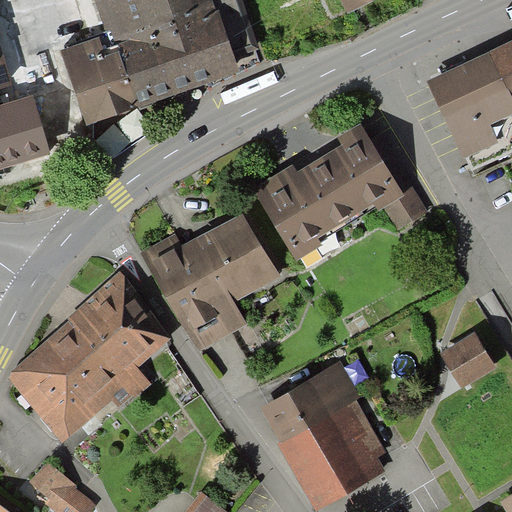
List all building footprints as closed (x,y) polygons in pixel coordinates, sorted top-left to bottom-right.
[(95,0),(107,33),(93,38),(63,48),(90,126),(166,99),(239,75),(234,58),(259,50),(242,0),(95,0)] [(342,0),(348,13),(376,0),(342,0)] [(474,170),(511,152),(511,41),(426,82),(463,162),(469,159),(474,170)] [(0,86),(10,84),(0,50),(0,86)] [(33,98),(0,107),(0,167),(49,154),(33,98)] [(425,208),(406,177),(397,182),(362,125),(338,140),(342,147),(298,175),(293,166),(255,189),(297,258),(378,209),(380,212),(387,209),(397,225),(425,208)] [(234,301),(277,278),(244,215),(204,236),(183,246),(176,234),(141,252),(193,351),(246,324),(234,301)] [(136,370),(173,338),(121,275),(69,319),(71,322),(13,370),(11,378),(63,438),(112,396),(122,407),(148,384),(136,370)] [(478,338),(502,369),(510,362),(496,344),(502,340),(492,327),(478,338)] [(478,337),(445,356),(464,390),(497,371),(478,337)] [(318,510),(386,472),(378,458),(387,453),(357,402),(362,399),(343,366),(264,411),(284,446),(281,447),(318,510)] [(46,504),(55,511),(92,511),(97,507),(77,490),(79,487),(50,462),(31,485),(49,501),(46,504)] [(511,511),(511,497),(501,504),(506,511),(511,511)]
